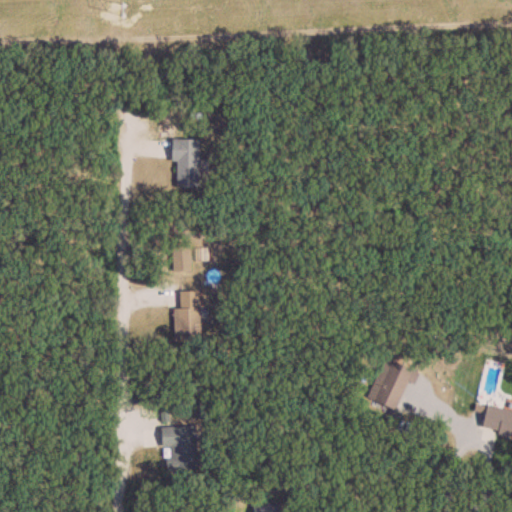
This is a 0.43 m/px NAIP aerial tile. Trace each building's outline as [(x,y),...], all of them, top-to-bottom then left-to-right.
[(200,139),(176,139),(176,186),(200,186),(200,139)] [(201,291),(177,291),(178,339),(201,339),(201,291)] [(370,396),(398,408),(414,371),(387,359),(370,396)] [(483,428),(511,434),(511,410),(489,405),(483,428)] [(199,469),(197,426),(164,427),(166,470),(199,469)] [(281,511),(281,503),(255,503),(255,511),(281,511)]
